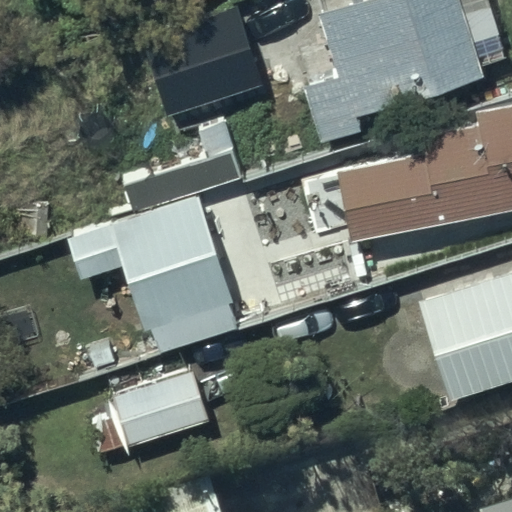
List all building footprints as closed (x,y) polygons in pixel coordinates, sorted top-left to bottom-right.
[(232,0),(203,0),(130,25),(158,111),(258,78),(232,0)] [(140,0),(144,9),(168,0),(140,0)] [(475,67),(453,0),(320,0),(312,3),(332,67),(296,79),(313,135),(360,121),(355,105),(475,67)] [(311,173),(322,232),(511,197),(511,90),(467,99),(470,112),(412,122),(416,143),(330,159),(332,169),(311,173)] [(106,216),(107,219),(143,324),(225,296),(189,191),(236,176),(231,162),(238,160),(221,111),(175,127),(184,153),(117,176),(127,208),(106,216)] [(511,256),(409,287),(440,389),(511,366),(511,256)] [(108,400),(111,409),(78,420),(88,448),(121,436),(122,439),(204,411),(190,371),(108,400)] [(219,511),(210,483),(158,499),(161,511),(219,511)]
